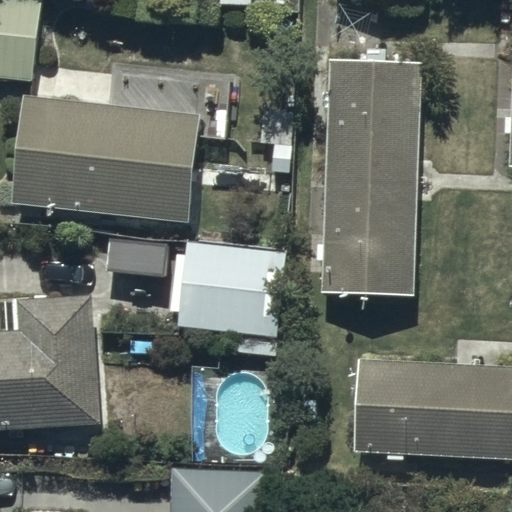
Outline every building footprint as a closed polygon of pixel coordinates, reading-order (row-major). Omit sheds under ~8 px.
[(39,1),(27,0),(0,0),(0,78),(30,82),(39,1)] [(428,61),(335,57),(329,288),(420,291),(428,61)] [(116,63),(112,102),(28,93),(17,199),(197,218),(206,133),(230,136),(236,76),(116,63)] [(241,331),(281,333),(289,253),(191,244),(183,325),(241,331)] [(0,295),(0,424),(105,418),(98,294),(17,299),(19,329),(6,329),(4,296),(0,295)] [(361,448),(475,453),(474,467),(505,468),(506,454),(511,453),(511,363),(362,357),(361,448)] [(273,511),(275,467),(179,463),(176,511),(273,511)]
